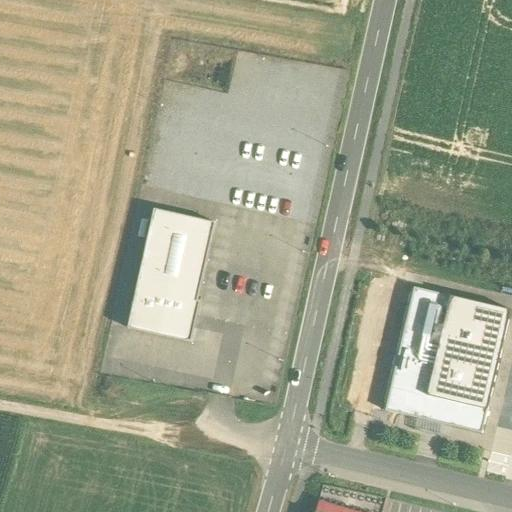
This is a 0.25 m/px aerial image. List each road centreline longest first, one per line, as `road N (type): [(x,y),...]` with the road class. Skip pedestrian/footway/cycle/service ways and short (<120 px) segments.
road 1 (tertiary): [(387,0),(288,447)]
road 2 (unclassified): [(511,500),(288,447)]
road 3 (track): [(0,410),(202,441)]
